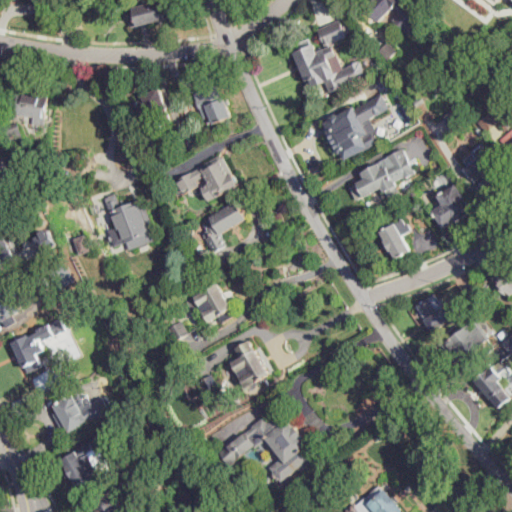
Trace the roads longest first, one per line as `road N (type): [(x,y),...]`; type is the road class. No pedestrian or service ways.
road 1 (residential): [(511,484),(450,419),(363,299),(299,191),(215,0)]
road 2 (residential): [(0,41),(74,54),(209,50),(288,0)]
road 3 (residential): [(363,299),(431,275),(511,230)]
